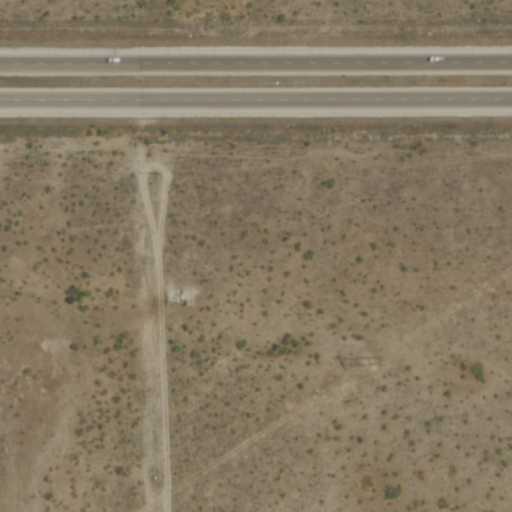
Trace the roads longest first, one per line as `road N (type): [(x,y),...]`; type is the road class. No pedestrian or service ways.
road 1 (trunk): [(511,62),(0,64)]
road 2 (trunk): [(0,101),(511,99)]
